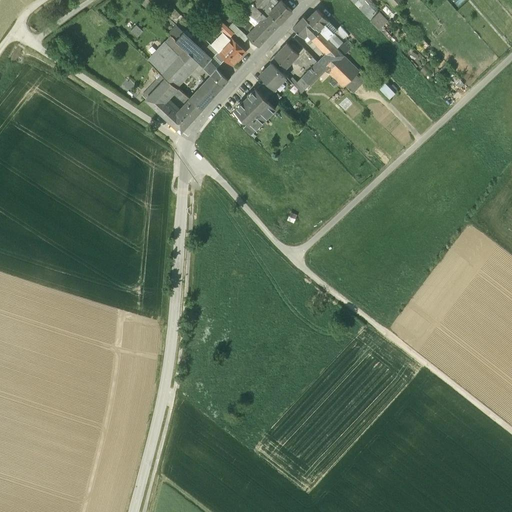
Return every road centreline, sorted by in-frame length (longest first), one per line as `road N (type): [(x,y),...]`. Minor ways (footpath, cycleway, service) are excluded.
road 1 (track): [(511,430),(293,259),(195,162)]
road 2 (unclassified): [(134,511),(168,363),(188,143)]
road 3 (track): [(293,259),(511,54)]
road 4 (track): [(188,143),(12,32)]
road 5 (residential): [(188,143),(312,0)]
